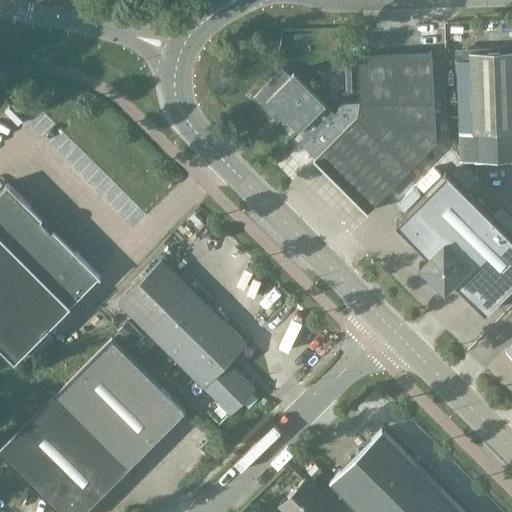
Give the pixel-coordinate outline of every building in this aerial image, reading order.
[(511,49),(456,51),(460,160),(511,158),(511,49)] [(415,161),(436,141),(430,51),(394,53),(357,55),(360,100),(340,101),(341,104),(334,110),(327,103),(300,130),(303,132),(297,138),(313,155),(312,155),(314,157),(318,161),(339,182),(366,210),(415,161)] [(298,127),(325,101),(294,69),(290,73),(281,64),(250,94),(277,121),(284,114),(298,127)] [(511,282),(511,236),(490,215),(445,170),(394,221),(426,253),(418,262),(431,274),(443,287),(452,279),(484,311),(511,282)] [(4,184),(0,187),(0,345),(13,359),(96,275),(97,275),(98,274),(5,182),(4,183),(4,184)] [(161,257),(117,301),(228,413),(253,388),(227,361),(246,343),(161,257)] [(126,318),(118,327),(133,342),(142,334),(126,318)] [(0,450),(61,511),(80,511),(184,410),(112,337),(0,447),(0,450)] [(362,511),(465,511),(381,428),(330,480),(331,481),(320,492),(304,477),(279,502),(288,511),(325,511),(329,509),(331,511),(354,511),(358,508),(362,511)]
